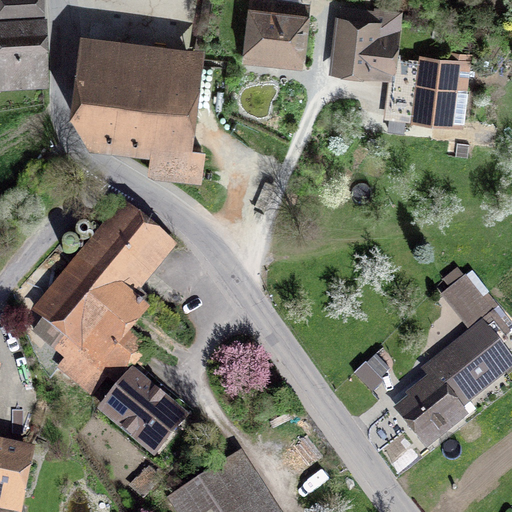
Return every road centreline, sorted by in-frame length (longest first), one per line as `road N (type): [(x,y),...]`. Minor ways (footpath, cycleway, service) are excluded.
road 1 (tertiary): [(403,511),(212,246),(106,167)]
road 2 (tertiary): [(106,167),(67,136),(58,0)]
road 3 (unclassified): [(0,286),(106,167)]
